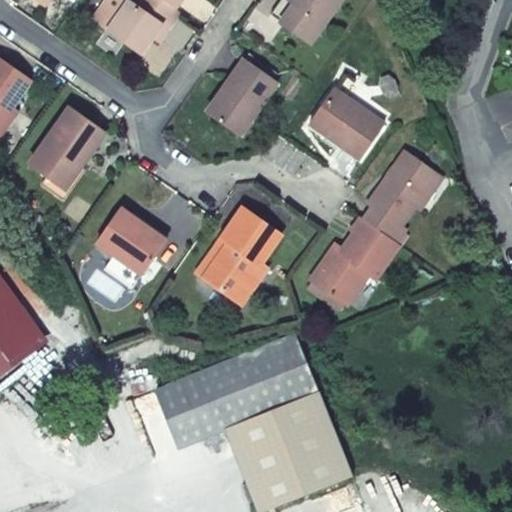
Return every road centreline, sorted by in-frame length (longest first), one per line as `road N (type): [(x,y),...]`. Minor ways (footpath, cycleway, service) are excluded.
road 1 (residential): [(144,114),(146,150),(196,183),(275,166),(342,213)]
road 2 (residential): [(0,17),(144,114)]
road 3 (unknown): [(511,12),(493,100),(511,173)]
road 4 (residential): [(144,114),(174,92),(237,0)]
